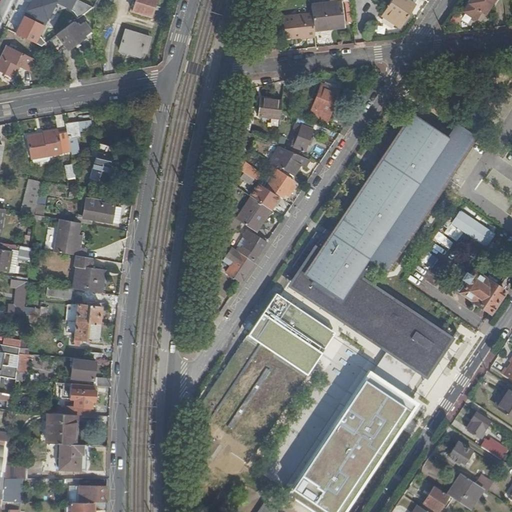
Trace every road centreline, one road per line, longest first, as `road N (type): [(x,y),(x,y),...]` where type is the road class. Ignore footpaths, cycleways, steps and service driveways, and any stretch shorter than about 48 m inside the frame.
road 1 (residential): [(170,79),(131,306),(119,511)]
road 2 (residential): [(409,51),(201,362),(173,379)]
road 3 (residential): [(173,379),(198,178),(224,69)]
road 4 (residential): [(374,511),(511,308)]
road 5 (residential): [(224,69),(409,51)]
road 6 (residential): [(0,110),(170,79)]
road 7 (residential): [(167,511),(173,379)]
